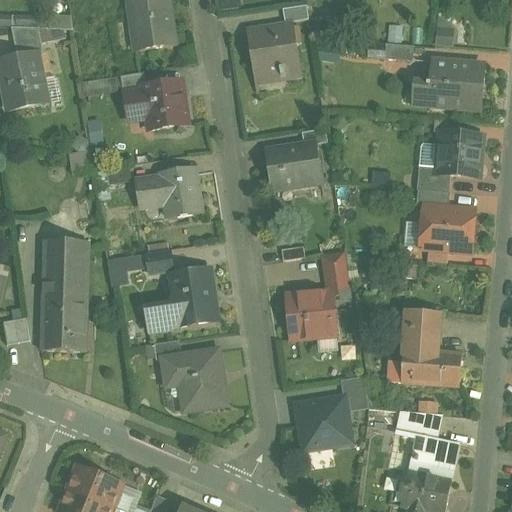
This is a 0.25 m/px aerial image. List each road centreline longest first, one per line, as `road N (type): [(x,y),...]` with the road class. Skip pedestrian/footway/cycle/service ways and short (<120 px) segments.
road 1 (residential): [(247,495),(267,439),(267,413),(201,0)]
road 2 (residential): [(481,511),(511,168)]
road 3 (residential): [(247,495),(61,412)]
